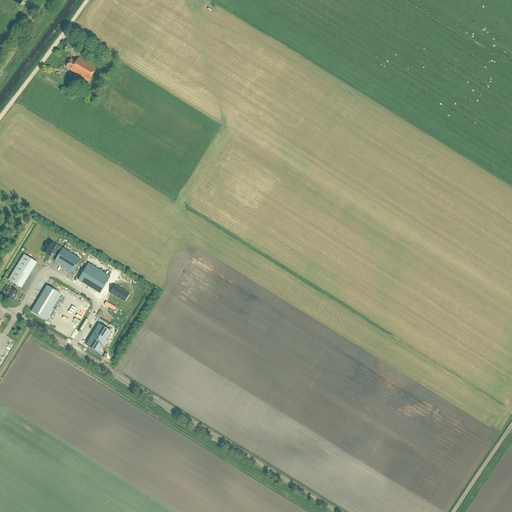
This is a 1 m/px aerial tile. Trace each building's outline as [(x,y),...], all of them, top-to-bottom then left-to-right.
[(97,69),(79,58),(76,62),(71,59),(67,67),(71,70),(71,71),(75,73),(89,82),(97,69)] [(93,96),(98,88),(94,86),(89,93),(93,96)] [(43,250),(42,251),(49,255),(50,256),(51,253),(53,250),(56,245),(53,244),(53,243),(51,241),(50,242),(48,241),(45,247),(43,247),(42,249),(43,250)] [(72,272),(80,259),(63,249),(56,244),(56,245),(53,250),(51,253),(58,257),(55,262),(72,272)] [(22,289),(37,263),(24,255),(8,280),(22,289)] [(89,264),(78,281),(100,294),(111,277),(89,264)] [(125,302),(129,294),(115,285),(110,293),(125,302)] [(47,286),(31,312),(46,321),(62,294),(47,286)] [(13,302),(19,292),(12,288),(11,289),(7,287),(4,292),(8,295),(6,298),(13,302)] [(112,332),(99,324),(86,345),(99,353),(112,332)]
